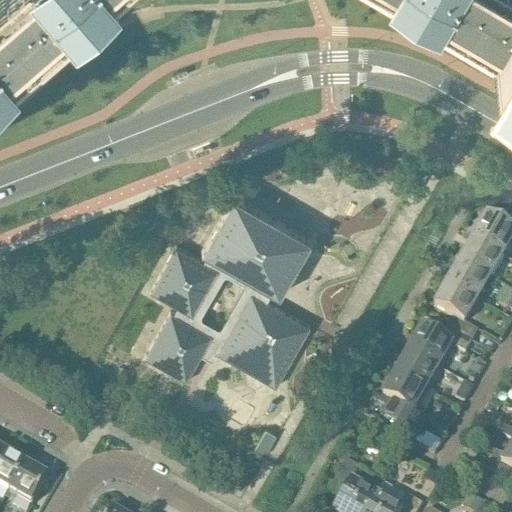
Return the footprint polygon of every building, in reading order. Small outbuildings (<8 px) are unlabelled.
[(0,0),(0,80),(0,81),(1,80),(1,79),(9,72),(10,73),(11,72),(10,71),(25,58),(26,59),(27,58),(26,58),(34,50),(35,51),(36,50),(35,50),(50,37),(50,38),(51,37),(51,36),(59,29),(60,30),(60,29),(60,28),(75,15),(75,16),(76,15),(84,8),(85,8),(86,7),(85,7),(92,0),(0,0)] [(434,0),(488,31),(492,23),(494,24),(507,0),(434,0)] [(511,0),(507,0),(494,24),(492,23),(488,31),(490,33),(488,36),(496,41),(511,51),(511,0)] [(416,167),(403,188),(406,189),(414,194),(426,173),(416,167)] [(176,306),(181,309),(178,315),(173,312),(169,310),(143,356),(185,380),(200,354),(206,344),(217,350),(216,352),(274,386),(309,326),(265,300),(260,298),(266,287),(271,290),(279,294),(311,238),(233,193),(201,249),(207,253),(212,256),(207,263),(203,261),(175,245),(149,290),(176,306)] [(511,206),(499,200),(491,214),(502,221),(511,206)] [(511,239),(511,232),(485,217),(471,242),(501,259),(511,239)] [(176,221),(170,231),(173,234),(180,223),(176,221)] [(501,259),(471,242),(459,264),(488,281),(501,259)] [(488,281),(459,264),(446,287),(475,304),(488,281)] [(445,332),(470,346),(477,333),(463,325),(475,304),(446,287),(433,308),(453,319),(445,332)] [(470,346),(445,332),(440,340),(421,329),(407,353),(438,371),(452,347),(465,355),(470,346)] [(438,371),(407,353),(394,376),(425,394),(438,371)] [(382,398),(388,402),(384,409),(380,417),(416,437),(425,422),(420,419),(432,398),(425,394),(394,376),(382,398)] [(463,384),(454,399),(463,404),(472,389),(463,384)] [(491,400),(484,412),(494,418),(501,406),(491,400)] [(265,428),(253,450),(263,455),(275,434),(265,428)] [(511,432),(502,428),(498,435),(511,443),(511,445),(511,432)] [(511,445),(504,457),(489,452),(479,468),(504,483),(511,472),(511,445)] [(0,490),(8,495),(25,466),(2,452),(0,454),(0,490)] [(366,511),(375,496),(351,483),(358,470),(345,462),(331,486),(344,493),(332,511),(366,511)] [(25,466),(8,495),(30,508),(47,478),(25,466)] [(468,495),(461,506),(471,511),(477,511),(482,504),(468,495)] [(375,496),(366,511),(417,511),(421,506),(408,499),(401,511),(375,496)]
